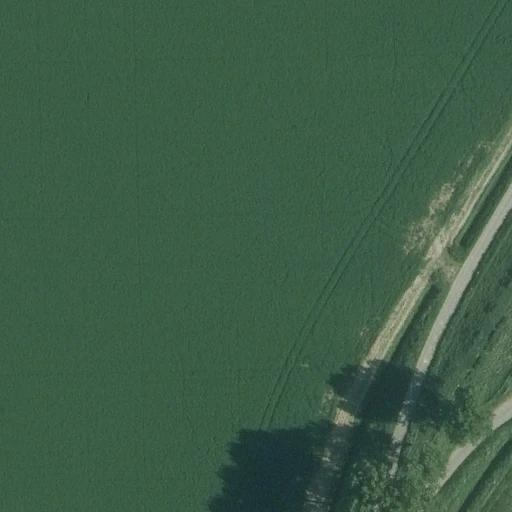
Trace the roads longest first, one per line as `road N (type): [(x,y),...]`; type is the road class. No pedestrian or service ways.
road 1 (unclassified): [(380,511),(437,328),(511,204)]
road 2 (unclassified): [(420,511),(438,482),(511,412)]
